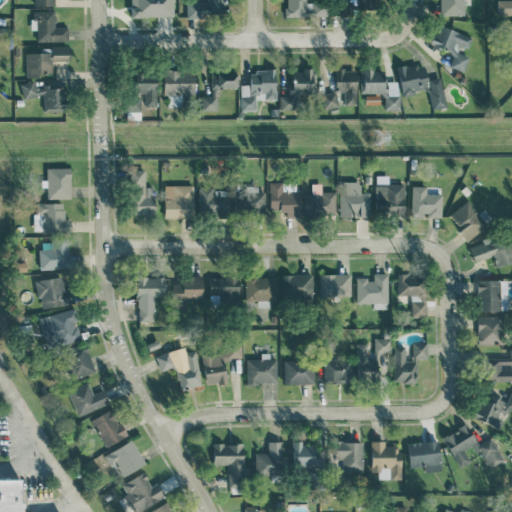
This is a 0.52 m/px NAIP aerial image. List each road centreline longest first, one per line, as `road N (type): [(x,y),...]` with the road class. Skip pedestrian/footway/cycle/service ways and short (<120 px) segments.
road 1 (residential): [(102,245),(425,245),(443,260),(448,326)]
road 2 (residential): [(448,326),(448,394),(435,408),(226,412),(163,434)]
road 3 (residential): [(98,41),(400,33)]
road 4 (residential): [(209,511),(126,367),(107,305),(102,245)]
road 5 (residential): [(102,245),(97,0)]
